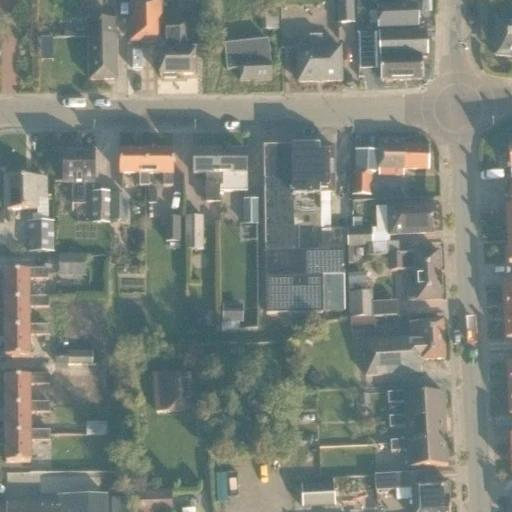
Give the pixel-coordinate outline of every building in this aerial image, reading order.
[(355,24),(354,0),(337,0),(338,24),(355,24)] [(195,51),(186,51),(186,26),(162,26),(161,1),(131,1),(131,43),(162,42),(162,51),(160,51),(160,76),(195,76),(195,51)] [(396,32),(380,33),(381,81),(423,80),(423,59),(427,59),(426,31),(401,32),(401,28),(419,28),(418,7),(378,8),(378,29),(396,29),(396,32)] [(260,11),(261,32),(279,32),(279,11),(260,11)] [(117,80),(115,20),(89,21),(90,81),(117,80)] [(511,57),(511,21),(497,21),(496,57),(511,57)] [(299,84),(342,82),(341,48),(323,48),(322,37),(310,37),(311,49),(298,49),(299,84)] [(271,81),(271,62),(269,42),(226,46),(229,71),(240,70),(240,82),(271,81)] [(381,139),(381,151),(356,151),(355,173),(381,173),(380,175),(406,176),(406,170),(430,170),(430,148),(406,148),(406,140),(381,139)] [(344,277),(345,277),(345,230),(322,230),(321,193),(334,192),(334,148),(322,148),(322,146),(267,147),(268,314),(344,313),(344,277)] [(87,184),(97,184),(97,151),(65,151),(65,184),(73,184),(74,204),(87,204),(87,184)] [(151,186),(151,174),(150,174),(150,151),(122,151),(122,174),(141,174),(141,186),(151,186)] [(177,151),(150,151),(150,174),(151,174),(166,174),(166,187),(175,186),(175,174),(178,174),(177,151)] [(222,175),(222,151),(196,151),(196,174),(208,175),(208,187),(205,187),(205,204),(220,204),(220,193),(222,193),(222,175)] [(249,151),(222,151),(222,175),(222,193),(248,193),(248,174),(249,174),(249,151)] [(353,197),(371,197),(370,173),(352,174),(353,197)] [(47,200),(46,178),(9,178),(9,210),(37,210),(37,200),(47,200)] [(92,192),(92,224),(110,225),(110,193),(92,192)] [(128,222),(128,195),(111,195),(111,222),(128,222)] [(258,201),(244,201),(244,225),(258,225),(258,201)] [(384,235),(387,235),(388,235),(389,235),(391,235),(433,234),(432,207),(390,207),(390,208),(376,209),(377,229),(377,230),(377,231),(377,233),(377,236),(384,235)] [(204,250),(203,217),(185,217),(185,250),(204,250)] [(166,242),(181,242),(181,218),(166,218),(166,242)] [(54,223),(33,223),(33,254),(54,254),(54,223)] [(372,247),(372,229),(365,230),(354,230),(348,230),(349,248),(350,248),(369,247),(372,247)] [(388,257),(387,246),(372,247),(369,247),(369,258),(388,257)] [(409,303),(443,300),(440,252),(391,255),(392,272),(407,271),(409,303)] [(85,256),(59,256),(59,277),(85,277),(85,256)] [(6,271),(7,299),(31,298),(31,296),(30,278),(50,278),(50,268),(29,269),(29,271),(6,271)] [(352,274),(352,291),(370,292),(370,275),(352,274)] [(511,287),(503,288),(504,314),(511,313),(511,287)] [(348,294),(349,318),(372,317),(371,293),(348,294)] [(50,296),(31,296),(31,298),(7,299),(7,327),(31,327),(31,325),(31,307),(51,307),(50,296)] [(243,323),(243,306),(223,306),(223,323),(243,323)] [(198,329),(215,329),(215,313),(198,313),(198,329)] [(423,362),(447,361),(445,323),(411,325),(411,339),(366,342),(368,379),(423,375),(423,362)] [(50,324),(31,325),(31,327),(7,327),(8,357),(31,357),(31,336),(51,336),(50,324)] [(58,366),(93,366),(93,353),(58,353),(58,366)] [(193,373),(158,375),(159,410),(195,409),(193,384),(193,373)] [(8,377),(8,405),(32,404),(32,402),(32,384),(51,384),(50,375),(31,375),(31,377),(8,377)] [(406,404),(407,417),(407,420),(447,418),(446,394),(406,396),(406,394),(389,395),(389,405),(406,404)] [(51,402),(32,402),(32,404),(8,405),(9,433),(32,433),(32,431),(32,414),(51,414),(51,402)] [(407,420),(407,417),(390,418),(390,429),(407,428),(408,443),(408,445),(448,443),(447,418),(407,420)] [(107,436),(107,423),(86,424),(87,436),(107,436)] [(51,431),(32,431),(32,433),(9,433),(9,464),(32,463),(32,442),(51,442),(51,431)] [(449,467),(448,443),(408,445),(408,443),(391,443),(391,454),(409,453),(409,469),(449,467)] [(414,511),(451,511),(450,484),(429,485),(428,475),(413,476),(414,491),(414,511)] [(334,508),(334,485),(302,486),(303,509),(334,508)] [(172,511),(172,490),(139,491),(139,511),(172,511)] [(9,503),(9,511),(109,511),(109,496),(58,497),(58,502),(9,503)] [(112,511),(124,511),(124,499),(112,500),(112,511)]
